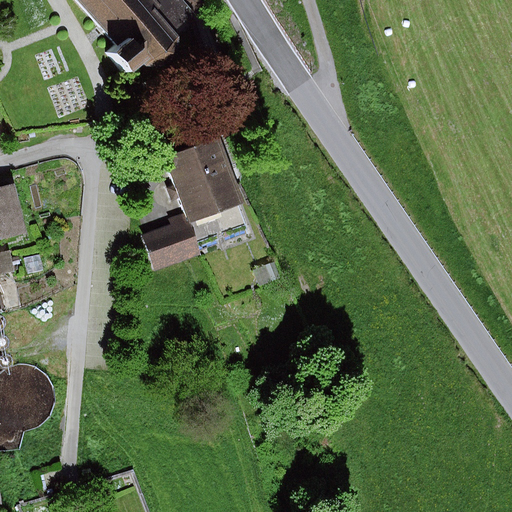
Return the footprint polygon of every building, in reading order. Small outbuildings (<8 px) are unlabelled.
[(78,0),(116,45),(105,54),(121,73),(136,61),(142,66),(160,67),(171,59),(173,41),(168,35),(193,14),(180,0),(78,0)] [(180,0),(193,14),(209,1),(208,0),(180,0)] [(185,213),(196,241),(247,222),(215,139),(166,158),(176,184),(167,188),(172,201),(180,198),(185,213)] [(12,187),(0,190),(0,311),(2,311),(0,300),(0,271),(11,269),(7,253),(0,254),(0,236),(22,231),(12,187)] [(196,241),(185,213),(167,219),(170,225),(142,235),(154,270),(201,254),(196,241)] [(254,270),(260,286),(280,279),(275,263),(254,270)] [(0,367),(2,367),(4,367),(6,366),(8,364),(9,361),(9,359),(8,357),(6,355),(4,353),(2,353),(0,352),(0,367)]
